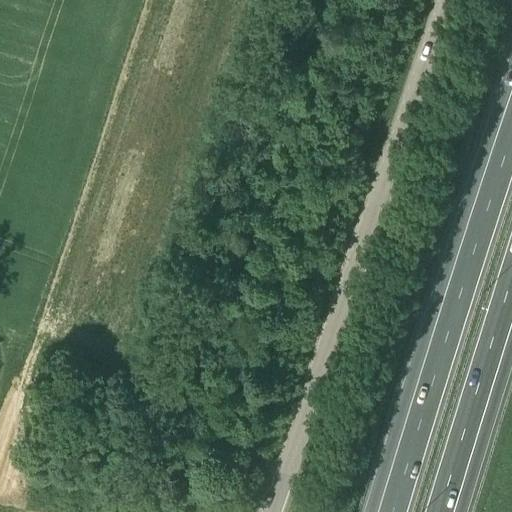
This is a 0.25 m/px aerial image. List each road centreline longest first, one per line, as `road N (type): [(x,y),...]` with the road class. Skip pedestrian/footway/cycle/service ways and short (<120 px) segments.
road 1 (tertiary): [(0,501),(165,0)]
road 2 (motorway): [(511,113),(385,511)]
road 3 (motorway): [(445,511),(511,302)]
